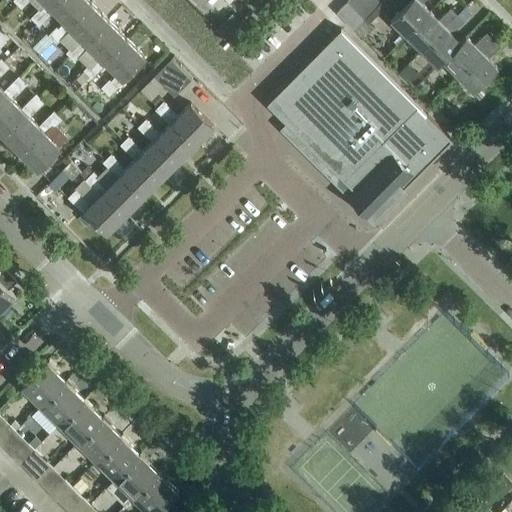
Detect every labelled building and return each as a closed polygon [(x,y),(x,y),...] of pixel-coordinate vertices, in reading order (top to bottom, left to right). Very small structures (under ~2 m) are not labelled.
[(22,8),(29,0),(13,0),(22,8)] [(39,26),(54,11),(51,8),(59,0),(42,0),(47,5),(41,11),(39,10),(31,18),(39,26)] [(57,43),(71,29),(69,26),(91,3),(88,0),(59,0),(51,8),(54,11),(65,22),(58,28),(57,27),(49,35),(57,43)] [(364,20),(371,13),(358,0),(349,0),(346,4),(363,21),(364,20)] [(358,0),(371,13),(378,6),(379,4),(375,0),(358,0)] [(382,10),(407,35),(430,12),(421,3),(424,0),(383,0),(379,4),(378,6),(382,10)] [(422,50),(457,15),(463,9),(455,2),(438,20),(430,12),(407,35),(422,50)] [(74,61),(89,46),(86,43),(109,21),(91,3),(69,26),(71,29),(82,40),(76,46),(74,45),(66,53),(74,61)] [(354,30),(363,21),(346,4),(337,13),(354,30)] [(371,13),(364,20),(368,24),(382,10),(378,6),(371,13)] [(463,9),(457,15),(464,21),(471,14),(465,7),(463,9)] [(438,65),(443,60),(443,59),(460,42),(452,34),(464,22),(464,21),(457,15),(422,50),(438,65)] [(92,78),(106,64),(104,61),(127,38),(109,21),(86,43),(89,46),(100,57),(93,63),(92,62),(84,70),(92,78)] [(341,29),(267,103),(286,122),(357,192),(354,195),(375,217),(404,188),(452,140),(341,29)] [(443,60),(459,75),(494,40),(486,33),(474,45),(466,36),(460,42),(443,59),(443,60)] [(104,61),(106,64),(117,74),(111,81),(109,79),(101,87),(109,96),(125,80),(123,78),(145,56),(127,38),(104,61)] [(494,40),(459,75),(474,90),(497,67),(488,59),(501,46),(494,40)] [(0,100),(7,93),(4,91),(0,86),(0,73),(1,75),(9,67),(1,59),(0,59),(0,100)] [(154,77),(174,97),(191,79),(172,59),(154,77)] [(0,100),(0,132),(2,134),(24,111),(22,108),(11,98),(17,91),(19,93),(27,84),(19,76),(4,91),(7,93),(0,100)] [(2,134),(19,152),(42,129),(39,126),(28,115),(35,109),(36,110),(44,102),(36,94),(22,108),(24,111),(2,134)] [(157,95),(152,100),(158,106),(163,101),(157,95)] [(155,109),(170,124),(173,121),(196,144),(214,126),(191,103),(177,117),(170,111),(172,109),(164,101),(155,109)] [(42,129),(19,152),(37,170),(60,147),(46,132),(52,126),(54,127),(62,119),(54,111),(39,126),(42,129)] [(138,127),(152,142),(155,139),(178,161),(196,144),(173,121),(170,124),(159,135),(153,129),(154,127),(146,119),(138,127)] [(120,145),(135,159),(138,156),(161,179),(178,161),(155,139),(152,142),(142,152),(135,146),(137,144),(129,136),(120,145)] [(103,162),(118,177),(120,174),(143,197),(161,179),(138,156),(135,159),(124,170),(118,164),(119,162),(111,154),(103,162)] [(71,161),(62,170),(69,177),(72,180),(80,171),(71,161)] [(85,180),(100,194),(103,192),(125,215),(143,197),(120,174),(118,177),(107,188),(100,181),(102,180),(94,172),(85,180)] [(103,192),(100,194),(89,205),(83,199),(84,197),(76,189),(68,197),(83,213),(85,211),(107,233),(125,215),(103,192)] [(86,227),(94,219),(85,211),(83,213),(78,218),(86,227)] [(0,311),(16,296),(9,289),(17,281),(0,263),(0,311)] [(22,386),(41,405),(66,380),(48,362),(47,361),(22,386)] [(41,405),(59,424),(85,399),(66,380),(41,405)] [(59,424),(78,442),(103,417),(85,399),(59,424)] [(78,442),(96,461),(122,435),(103,417),(78,442)] [(0,434),(0,443),(2,445),(17,431),(10,424),(0,434)] [(96,461),(115,479),(140,454),(122,435),(96,461)] [(14,458),(20,464),(35,449),(29,443),(14,458)] [(115,479),(133,498),(159,472),(140,454),(115,479)] [(32,476),(39,482),(53,467),(47,461),(32,476)] [(159,472),(133,498),(147,511),(173,511),(178,508),(169,500),(178,491),(177,490),(159,472)] [(495,481),(506,492),(511,486),(511,481),(503,472),(495,481)] [(51,494),(57,501),(72,486),(65,479),(51,494)] [(69,511),(82,511),(90,504),(84,498),(69,511)] [(464,511),(491,511),(478,498),(464,511)]
